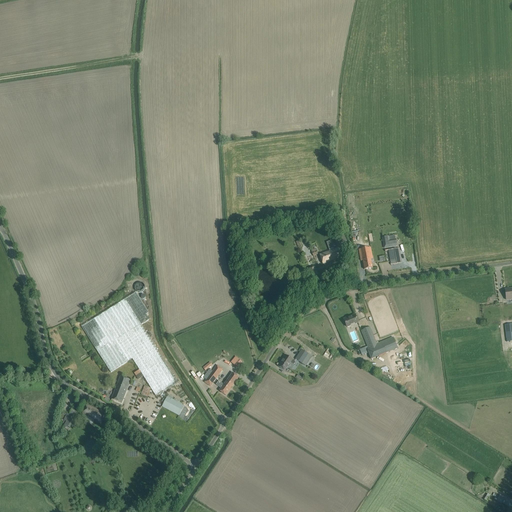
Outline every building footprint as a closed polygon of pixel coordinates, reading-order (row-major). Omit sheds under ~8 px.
[(344,235),(334,238),(337,246),(347,242),(344,235)] [(389,237),(383,238),(384,248),(398,246),(396,239),(389,241),(389,237)] [(336,260),(342,258),(338,247),(334,248),(335,250),(330,251),(330,250),(319,254),(323,266),(336,261),(336,260)] [(371,259),(373,259),(371,248),(359,250),(361,261),(363,261),(364,270),(373,268),(371,259)] [(402,263),(400,248),(388,250),(391,265),(402,263)] [(319,275),(315,267),(308,270),(312,278),(319,275)] [(149,313),(136,292),(82,327),(111,372),(132,359),(139,370),(134,373),(136,376),(141,372),(156,397),(178,383),(141,325),(149,320),(146,314),(149,313)] [(344,319),(347,327),(358,323),(355,315),(354,315),(355,316),(348,318),(344,319)] [(368,328),(361,331),(367,347),(370,352),(368,353),(371,360),(376,358),(398,349),(393,337),(377,344),(370,327),(369,328),(368,328)] [(295,359),(306,366),(312,356),(302,349),(301,350),(300,349),(298,351),(300,352),(295,359)] [(282,361),(288,365),(290,363),(293,365),(295,363),(295,362),(292,360),(287,356),(285,359),(283,358),(282,361)] [(239,359),(234,365),(237,368),(242,362),(239,359)] [(285,371),(288,365),(282,361),(278,366),(285,371)] [(205,371),(212,365),(210,362),(203,368),(205,370),(205,371)] [(210,374),(216,379),(223,370),(217,365),(210,374)] [(230,389),(239,378),(233,373),(224,385),(230,389)] [(210,387),(216,379),(210,374),(205,382),(210,387)] [(117,385),(112,399),(122,403),(127,389),(130,380),(120,376),(117,385)] [(216,385),(221,389),(219,391),(225,395),(230,389),(224,385),(219,381),(216,385)] [(184,406),(167,397),(162,407),(179,416),(184,406)] [(81,415),(101,424),(106,414),(87,404),(81,415)] [(79,411),(72,408),(64,425),(70,427),(75,417),(76,417),(79,411)] [(494,493),(492,496),(495,497),(495,498),(497,499),(497,500),(511,508),(511,507),(511,501),(505,497),(503,496),(503,497),(500,495),(499,496),(497,495),(494,493)]
